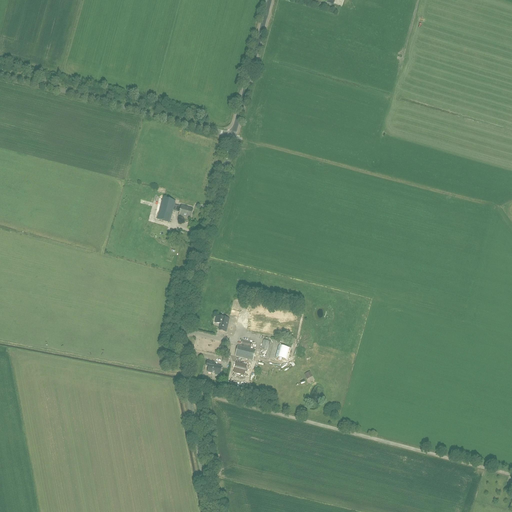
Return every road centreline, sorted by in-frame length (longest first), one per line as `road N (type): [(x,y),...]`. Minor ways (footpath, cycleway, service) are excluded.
road 1 (tertiary): [(211,511),(183,331),(232,135)]
road 2 (unclassified): [(232,135),(0,75)]
road 3 (tertiary): [(232,135),(269,0)]
